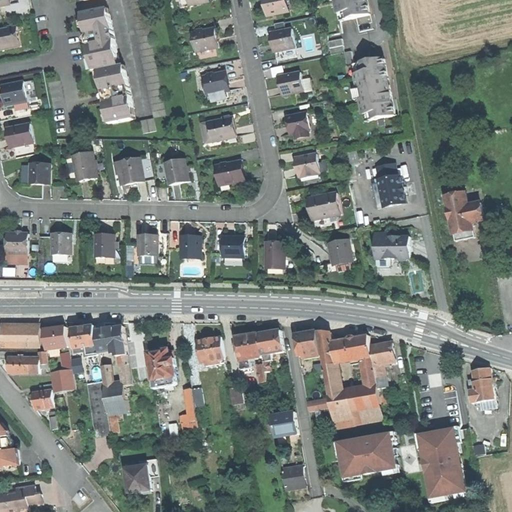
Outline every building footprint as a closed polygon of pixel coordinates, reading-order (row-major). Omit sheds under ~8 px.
[(130,0),(154,118),(167,115),(144,0),(130,0)] [(268,17),(288,12),(285,0),(264,0),(266,7),(268,17)] [(371,15),(367,0),(336,0),(339,14),(345,13),(346,20),(371,15)] [(84,14),(85,22),(81,23),(83,30),(87,29),(89,38),(84,41),(85,44),(90,46),(91,51),(95,72),(100,72),(122,67),(111,9),(84,14)] [(0,50),(23,46),(19,27),(0,30),(0,50)] [(194,33),(197,48),(206,46),(206,50),(221,46),(219,37),(217,28),(194,33)] [(275,53),(298,48),(294,30),(272,34),(274,43),(275,53)] [(331,55),(344,52),(342,38),(329,41),(331,55)] [(347,65),(354,64),(351,50),(344,52),(347,65)] [(385,58),(360,63),(362,73),(356,74),(360,96),(364,114),(370,113),(372,120),(397,115),(391,85),(388,86),(387,79),(390,78),(385,58)] [(104,89),(105,95),(103,95),(101,99),(104,101),(106,101),(111,125),(137,119),(126,66),(122,67),(100,72),(104,89)] [(225,72),(205,76),(209,95),(211,95),(227,91),(230,91),(225,72)] [(284,97),(306,92),(304,80),(302,73),(281,77),(283,88),(284,97)] [(313,78),(304,80),(306,92),(307,94),(315,92),(313,78)] [(5,97),(7,107),(15,105),(29,103),(25,83),(3,87),(5,97)] [(228,97),(227,91),(211,95),(213,100),(228,97)] [(30,109),(29,103),(15,105),(16,111),(30,109)] [(310,132),(312,132),(309,113),(295,116),(295,120),(288,121),(290,128),(291,136),(296,135),(297,139),(311,136),(310,132)] [(214,143),(237,138),(235,128),(233,117),(210,122),(214,143)] [(156,131),(154,118),(141,120),(143,134),(156,131)] [(206,144),(214,143),(210,122),(202,124),(206,144)] [(11,139),(13,148),(35,144),(31,125),(9,129),(11,139)] [(343,152),(346,165),(359,162),(357,150),(343,152)] [(94,153),(74,157),(80,183),(90,181),(99,179),(94,153)] [(318,155),(296,159),(298,169),(300,177),(301,177),(319,173),(322,173),(322,172),(320,164),(318,155)] [(142,158),(122,162),(124,173),(127,185),(135,183),(147,181),(142,158)] [(183,185),(192,183),(188,161),(168,164),(172,187),(183,185)] [(54,164),(33,163),(32,184),(36,184),(51,185),(53,185),(54,164)] [(378,167),(381,181),(400,177),(397,163),(378,167)] [(219,168),(222,184),(230,183),(231,186),(236,185),(245,184),(241,164),(219,168)] [(387,207),(409,203),(407,194),(404,194),(402,186),(405,185),(403,176),(400,177),(381,181),(381,183),(387,207)] [(379,209),(387,207),(381,183),(373,184),(379,209)] [(312,210),(314,220),(316,219),(339,215),(344,214),(340,194),(310,199),(312,210)] [(454,232),(474,228),(473,224),(485,221),(482,204),(469,207),(467,194),(448,198),(451,216),(454,232)] [(341,225),(339,215),(316,219),(318,229),(341,225)] [(476,238),(474,228),(454,232),(457,242),(476,238)] [(19,234),(9,234),(8,253),(30,254),(30,235),(19,234)] [(377,234),(377,260),(378,260),(378,265),(380,265),(380,266),(385,266),(392,266),(392,265),(393,265),(393,260),(399,260),(402,262),(407,262),(410,260),(412,260),(412,238),(398,238),(398,239),(392,240),(392,234),(377,234)] [(64,235),(54,235),(54,256),(73,256),(73,235),(64,235)] [(107,235),(98,235),(97,258),(116,259),(117,236),(107,235)] [(140,236),(140,257),(141,257),(159,257),(160,236),(150,236),(140,236)] [(183,236),(182,256),(203,257),(203,237),(192,237),(183,236)] [(225,237),(224,257),(246,258),(246,238),(234,237),(225,237)] [(332,254),(334,263),(354,259),(350,240),(330,243),(332,254)] [(268,243),(267,267),(286,267),(287,243),(276,243),(268,243)] [(29,262),(30,254),(8,253),(8,263),(21,264),(21,262),(29,262)] [(5,347),(42,347),(42,327),(5,326),(5,347)] [(78,350),(79,350),(100,347),(98,332),(97,327),(86,329),(75,331),(78,350)] [(63,349),(72,348),(69,328),(57,330),(51,331),(46,331),(49,351),(63,349)] [(101,354),(115,352),(130,350),(126,328),(111,330),(98,332),(100,347),(101,354)] [(283,331),(261,335),(265,356),(274,354),(286,352),(285,342),(283,331)] [(306,360),(325,357),(320,333),(297,331),(299,347),(301,357),(305,357),(306,360)] [(340,364),(353,362),(368,360),(375,358),(373,347),(371,336),(358,339),(355,337),(351,338),(350,340),(342,341),(335,343),(333,333),(320,333),(325,357),(326,367),(340,364)] [(265,359),(265,356),(261,335),(250,336),(239,338),(240,346),(242,354),(243,361),(241,362),(243,371),(254,369),(252,361),(265,359)] [(222,360),(227,359),(224,338),(211,340),(200,342),(203,363),(212,361),(222,360)] [(383,346),(373,347),(375,358),(376,366),(385,365),(398,362),(395,344),(383,346)] [(154,381),(178,378),(177,367),(178,367),(176,356),(172,356),(171,353),(171,349),(169,347),(167,346),(164,346),(162,347),(161,349),(160,351),(155,352),(150,353),(154,381)] [(102,356),(101,354),(100,347),(79,350),(80,354),(87,353),(88,358),(102,356)] [(78,390),(72,348),(63,349),(66,372),(53,374),(54,384),(55,390),(56,393),(78,390)] [(49,351),(51,361),(58,360),(59,369),(52,370),(53,374),(66,372),(63,349),(49,351)] [(42,353),(42,361),(42,365),(50,365),(48,353),(42,353)] [(124,358),(128,387),(135,386),(130,353),(123,354),(124,358)] [(11,373),(33,374),(33,361),(33,359),(11,358),(11,366),(11,373)] [(368,363),(369,368),(376,366),(375,358),(368,360),(368,363)] [(42,361),(33,361),(33,374),(42,374),(42,369),(42,365),(42,361)] [(269,382),(267,372),(266,364),(259,365),(261,383),(269,382)] [(346,394),(340,364),(326,367),(332,397),(346,394)] [(386,373),(385,365),(376,366),(378,374),(386,373)] [(370,384),(372,384),(379,383),(378,374),(376,366),(369,368),(367,368),(370,384)] [(107,367),(104,368),(106,382),(107,390),(116,389),(114,374),(111,367),(107,367)] [(475,381),(477,392),(495,389),(492,370),(482,372),(474,373),(475,381)] [(389,389),(386,373),(378,374),(379,383),(380,388),(381,390),(389,389)] [(181,394),(178,378),(154,381),(157,400),(180,397),(181,394)] [(106,382),(91,384),(98,437),(114,434),(111,415),(107,390),(106,382)] [(43,392),(55,390),(54,384),(42,386),(43,392)] [(116,389),(107,390),(111,415),(119,414),(132,412),(128,387),(116,389)] [(232,388),(235,405),(245,403),(246,403),(243,387),(232,388)] [(206,406),(203,388),(194,390),(197,408),(206,406)] [(373,389),(351,393),(356,418),(357,425),(386,420),(382,395),(381,390),(380,388),(373,389)] [(477,392),(471,393),(473,405),(484,403),(497,401),(495,389),(477,392)] [(58,408),(56,393),(55,390),(43,392),(36,393),(38,403),(39,411),(58,408)] [(194,390),(187,391),(191,416),(198,414),(197,408),(194,390)] [(351,393),(346,394),(332,397),(332,399),(334,408),(336,421),(356,418),(351,393)] [(326,410),(334,408),(332,399),(324,400),(326,410)] [(323,410),(326,410),(324,400),(309,403),(311,412),(318,411),(323,410)] [(498,409),(497,401),(484,403),(485,411),(498,409)] [(119,414),(111,415),(114,434),(122,433),(119,414)] [(298,414),(275,418),(279,438),(301,434),(299,424),(298,414)] [(337,429),(357,425),(356,418),(336,421),(337,429)] [(201,429),(199,421),(193,423),(192,422),(187,423),(188,431),(201,429)] [(13,438),(13,437),(12,433),(4,422),(0,422),(0,468),(23,465),(21,450),(15,451),(15,449),(16,446),(14,446),(13,442),(16,442),(15,440),(13,438)] [(179,423),(171,424),(174,440),(181,439),(179,423)] [(435,498),(468,492),(463,464),(462,464),(460,457),(462,457),(457,431),(423,437),(435,498)] [(399,468),(393,435),(373,439),(374,440),(367,442),(367,440),(342,445),(348,478),(399,468)] [(149,461),(150,466),(151,466),(152,477),(161,476),(159,460),(149,461)] [(143,467),(128,469),(132,493),(143,492),(143,491),(147,491),(152,490),(152,491),(154,490),(152,477),(151,466),(150,466),(143,467)] [(305,468),(304,468),(305,472),(287,474),(286,471),(284,471),(287,490),(308,487),(305,468)] [(11,491),(0,492),(0,495),(2,511),(3,511),(31,511),(31,506),(45,504),(44,499),(44,495),(38,495),(37,487),(20,489),(21,492),(11,494),(11,491)]
